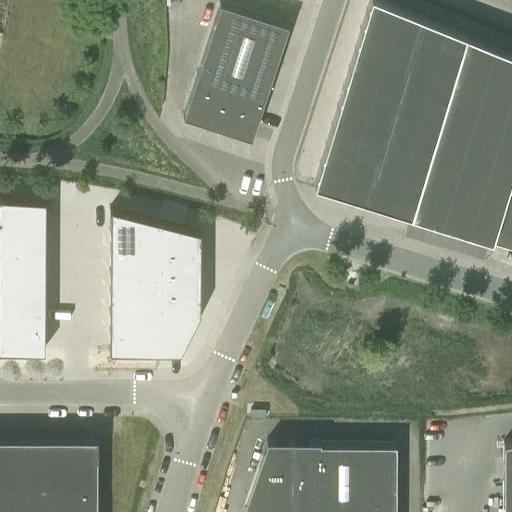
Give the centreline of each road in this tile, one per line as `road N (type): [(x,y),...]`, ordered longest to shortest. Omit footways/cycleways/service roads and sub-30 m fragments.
road 1 (residential): [(287,225),(511,294)]
road 2 (residential): [(287,225),(282,159),(332,0)]
road 3 (residential): [(0,393),(153,392),(200,407)]
road 4 (residential): [(200,407),(287,225)]
